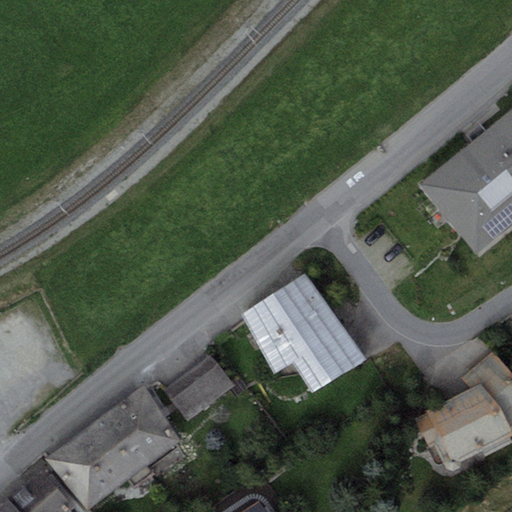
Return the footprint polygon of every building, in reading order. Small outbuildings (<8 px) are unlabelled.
[(511,108),(420,184),(477,254),(511,225),(511,108)] [(307,270),(238,315),(275,372),(292,362),(311,392),(364,358),(307,270)] [(468,389),(415,417),(429,445),(441,439),(452,459),(511,430),(511,429),(511,426),(511,425),(511,372),(493,351),(460,380),(468,389)] [(211,354),(165,390),(188,420),(235,384),(211,354)] [(143,385),(95,421),(134,474),(182,439),(143,385)] [(95,421),(46,457),(86,510),(134,474),(95,421)] [(40,470),(7,499),(19,511),(65,511),(72,505),(40,470)] [(0,504),(0,511),(19,511),(7,499),(0,504)]
